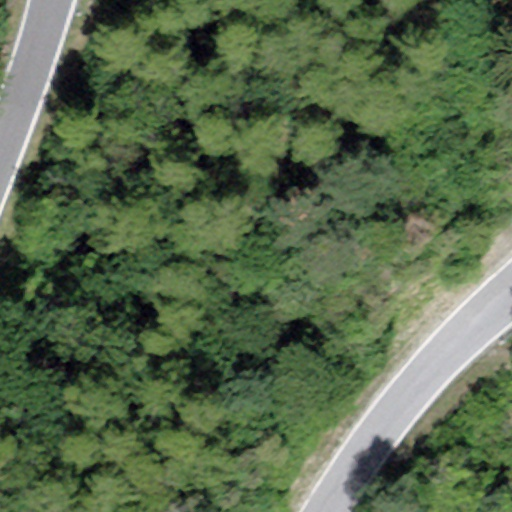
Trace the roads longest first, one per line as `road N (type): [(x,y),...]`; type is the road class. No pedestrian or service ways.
road 1 (tertiary): [(511,293),(415,384),(324,511)]
road 2 (tertiary): [(0,156),(49,0)]
